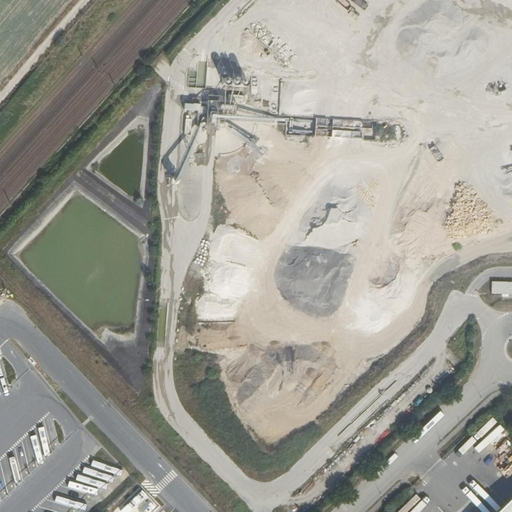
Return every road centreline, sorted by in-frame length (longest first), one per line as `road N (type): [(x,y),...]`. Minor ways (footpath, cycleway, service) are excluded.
road 1 (unknown): [(511,113),(447,125),(401,152),(378,192),(364,253),(308,287),(294,317),(303,340),(329,357),(377,335),(450,262),(511,230)]
road 2 (unclassified): [(350,511),(499,372)]
road 3 (track): [(85,0),(0,99)]
